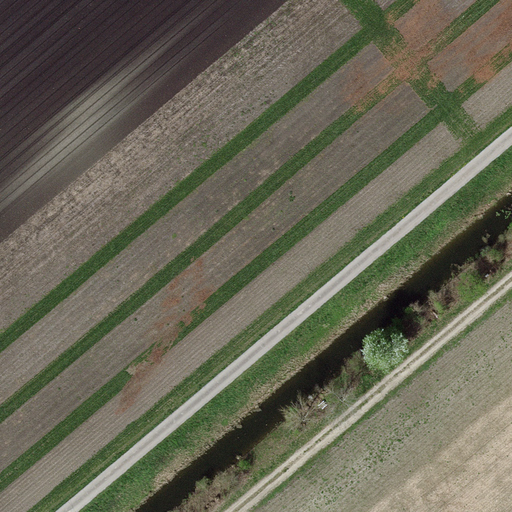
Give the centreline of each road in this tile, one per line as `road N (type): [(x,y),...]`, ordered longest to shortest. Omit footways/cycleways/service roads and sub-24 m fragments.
road 1 (track): [(511,143),(75,511)]
road 2 (track): [(240,511),(511,285)]
